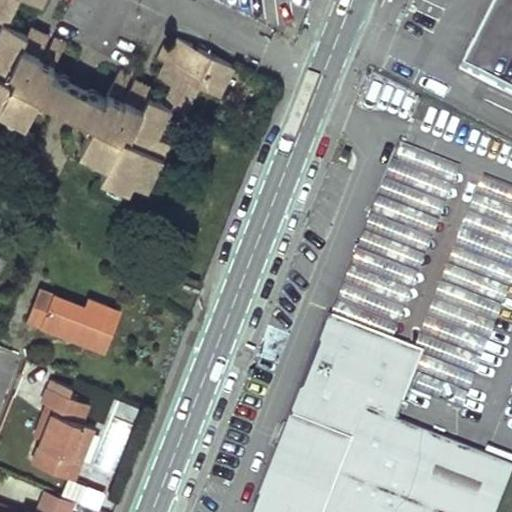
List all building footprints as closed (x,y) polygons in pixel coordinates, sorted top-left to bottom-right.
[(0,0),(0,21),(7,25),(19,0),(26,0),(42,7),(45,0),(0,0)] [(511,0),(489,0),(459,62),(501,82),(495,95),(511,103),(511,0)] [(63,45),(31,29),(28,35),(7,25),(0,39),(0,109),(26,122),(38,96),(92,122),(79,149),(109,163),(104,173),(132,186),(135,180),(151,188),(174,140),(157,133),(171,104),(168,103),(153,95),(155,89),(116,71),(106,93),(52,67),(63,45)] [(240,68),(181,38),(176,48),(168,44),(159,61),(168,65),(161,79),(175,85),(168,103),(171,104),(193,114),(207,86),(227,95),(240,68)] [(399,140),(332,317),(389,339),(457,162),(404,142),(399,140)] [(511,183),(484,173),(417,350),(422,352),(474,372),(511,272),(511,183)] [(112,307),(80,295),(77,302),(28,284),(16,318),(36,325),(96,348),(112,307)] [(332,317),(329,316),(253,511),(496,511),(511,471),(511,451),(487,442),(483,452),(396,419),(422,352),(417,350),(389,339),(332,317)] [(62,382),(44,375),(34,400),(47,405),(37,433),(28,459),(45,466),(36,486),(40,487),(68,498),(75,478),(66,474),(84,423),(73,418),(79,400),(59,392),(62,382)] [(30,511),(62,511),(68,498),(40,487),(30,511)]
